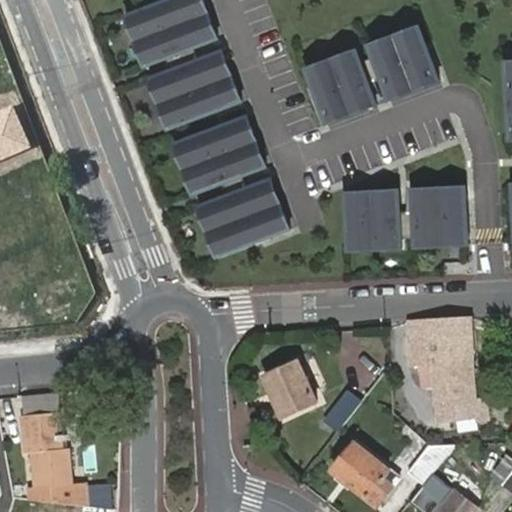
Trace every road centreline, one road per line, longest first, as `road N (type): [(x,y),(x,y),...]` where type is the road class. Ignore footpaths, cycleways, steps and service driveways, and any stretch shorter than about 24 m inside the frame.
road 1 (tertiary): [(24,0),(124,264),(140,337)]
road 2 (tertiary): [(175,297),(57,0)]
road 3 (residential): [(206,319),(511,300)]
road 4 (tertiary): [(224,492),(215,337),(206,319)]
road 5 (tertiary): [(141,359),(147,511)]
road 6 (residential): [(141,359),(0,372)]
